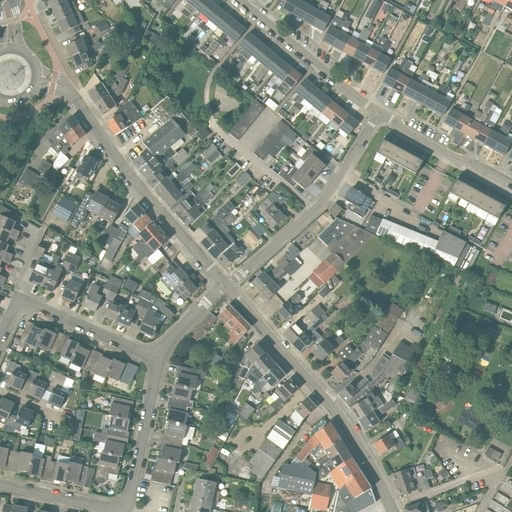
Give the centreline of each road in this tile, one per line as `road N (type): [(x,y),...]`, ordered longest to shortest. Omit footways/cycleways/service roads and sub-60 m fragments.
road 1 (tertiary): [(393,511),(353,434),(225,285)]
road 2 (tertiary): [(225,285),(69,93)]
road 3 (residential): [(225,285),(325,198),(377,114)]
road 4 (residential): [(377,114),(238,0)]
road 5 (residential): [(128,511),(157,356)]
road 6 (residential): [(511,186),(377,114)]
road 7 (residential): [(22,305),(157,356)]
road 8 (residential): [(0,485),(121,511)]
